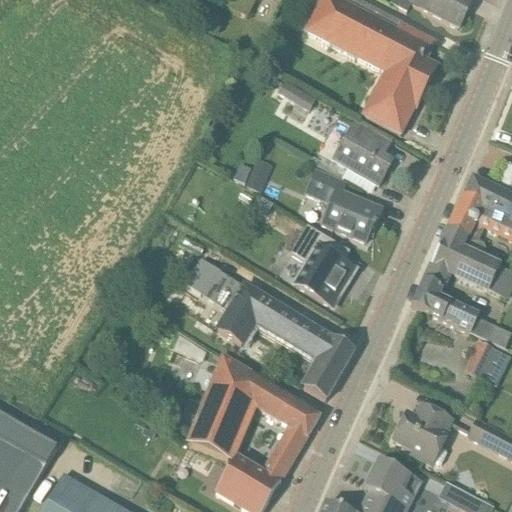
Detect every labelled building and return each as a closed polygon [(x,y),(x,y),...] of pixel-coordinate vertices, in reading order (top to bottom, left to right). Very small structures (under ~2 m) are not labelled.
[(209,0),(209,2),(246,21),(257,0),(209,0)] [(329,0),(323,0),(305,35),(384,77),(371,102),(362,119),(396,136),(400,139),(414,112),(415,113),(438,70),(425,64),(435,46),(400,28),(400,27),(347,0),(336,0),(335,3),(329,0)] [(471,6),(459,0),(413,0),(410,6),(458,31),(471,6)] [(283,85),(276,96),(309,114),(315,103),(283,85)] [(350,134),(333,163),(376,188),(378,189),(391,166),(382,161),(391,145),(355,124),(355,126),(350,134)] [(472,181),(463,199),(498,216),(496,219),(511,226),(511,200),(508,199),(511,189),(511,168),(506,166),(494,192),(472,181)] [(239,167),(233,181),(244,186),(250,172),(239,167)] [(314,174),(305,197),(330,208),(322,228),(365,246),(372,229),(375,230),(381,214),(342,198),(346,187),(314,174)] [(250,175),(245,189),(261,196),(266,182),(250,175)] [(463,199),(447,233),(466,240),(460,253),(470,257),(480,262),(486,252),(483,246),(478,243),(485,230),(502,239),(511,243),(511,226),(496,219),(498,216),(463,199)] [(261,201),(255,212),(266,219),(273,207),(261,201)] [(307,229),(289,257),(306,268),(295,287),(330,309),(345,285),(347,286),(355,273),(323,253),(329,242),(307,229)] [(447,233),(431,268),(452,278),(493,297),(506,303),(511,290),(511,277),(480,262),(470,257),(460,253),(466,240),(447,233)] [(423,284),(411,310),(418,313),(469,336),(477,319),(456,310),(455,309),(437,301),(441,293),(441,292),(423,284)] [(215,331),(214,333),(241,351),(255,329),(317,368),(304,392),(326,405),(353,356),(346,352),(243,288),(226,314),(215,331)] [(441,293),(437,301),(455,309),(459,301),(441,293)] [(179,338),(173,354),(201,365),(206,355),(179,338)] [(483,373),(496,379),(506,360),(476,346),(461,376),(478,384),(483,373)] [(223,363),(188,447),(191,448),(191,449),(233,467),(235,462),(230,459),(246,422),(240,418),(246,405),(291,433),(263,479),(278,488),(297,457),(318,421),(223,363)] [(406,417),(393,444),(412,454),(411,458),(432,469),(433,467),(438,469),(442,468),(446,458),(446,454),(441,451),(447,438),(445,437),(451,424),(421,409),(414,421),(406,417)] [(0,511),(20,511),(56,452),(0,418),(0,511)] [(511,442),(478,425),(469,441),(511,463),(511,460),(511,442)] [(236,463),(216,496),(241,511),(263,511),(278,488),(263,479),(236,463)] [(369,496),(360,511),(407,511),(414,500),(401,494),(409,480),(378,464),(363,493),(369,496)] [(65,480),(45,511),(118,511),(87,493),(65,480)] [(477,511),(481,505),(447,487),(440,501),(460,511),(477,511)]
